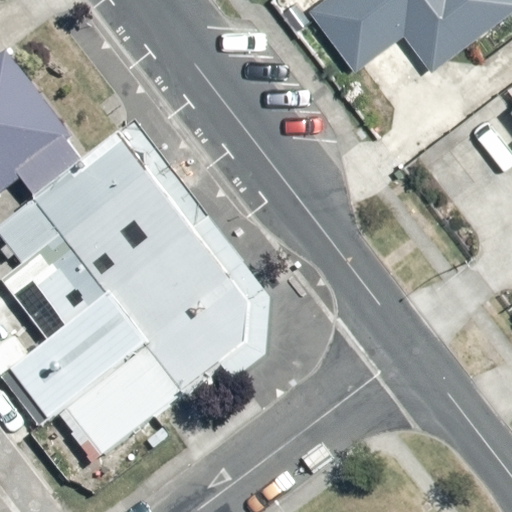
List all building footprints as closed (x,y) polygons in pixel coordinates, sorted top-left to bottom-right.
[(511,0),(334,0),(313,16),(355,71),(406,33),(433,71),(511,11),(511,0)] [(0,168),(37,141),(0,92),(0,168)] [(201,230),(127,132),(37,199),(71,244),(111,297),(201,230)] [(275,329),(201,230),(111,297),(60,335),(17,367),(92,466),(275,329)] [(60,335),(111,297),(71,244),(20,282),(60,335)]
